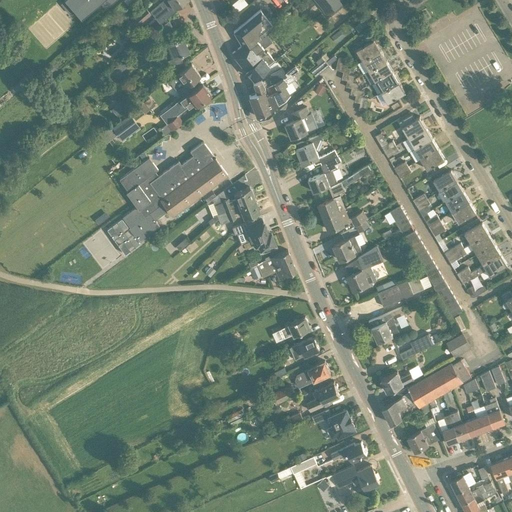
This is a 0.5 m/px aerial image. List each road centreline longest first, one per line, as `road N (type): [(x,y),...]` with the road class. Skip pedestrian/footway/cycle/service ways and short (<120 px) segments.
road 1 (unclassified): [(0,273),(81,293),(219,287),(316,294)]
road 2 (secondary): [(316,294),(199,0)]
road 3 (residential): [(511,227),(394,28),(416,0)]
road 4 (secondary): [(409,481),(316,294)]
